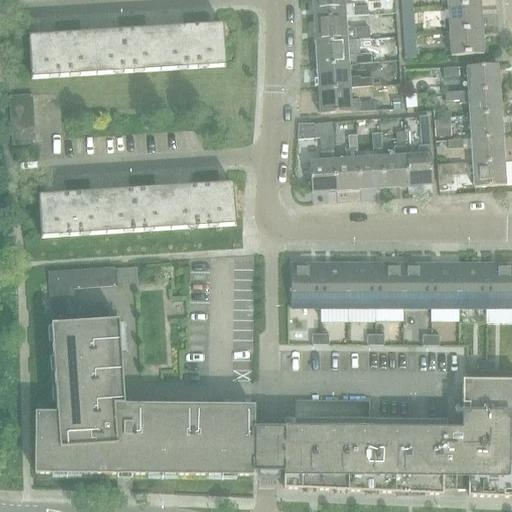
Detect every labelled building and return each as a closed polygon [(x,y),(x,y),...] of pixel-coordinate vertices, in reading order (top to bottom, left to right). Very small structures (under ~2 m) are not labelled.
[(312,0),(313,20),(345,18),(353,17),(353,8),(352,5),(344,6),(343,0),(312,0)] [(411,0),(401,0),(402,12),(412,12),(411,0)] [(479,7),(478,0),(447,0),(448,9),(479,7)] [(353,8),(353,17),(367,17),(367,7),(353,8)] [(448,9),(449,33),(481,30),(479,7),(448,9)] [(412,12),(402,12),(403,36),(414,35),(412,12)] [(313,20),(315,44),(346,43),(354,42),(354,28),(345,29),(345,18),(313,20)] [(222,27),(189,29),(192,71),(225,69),(222,27)] [(354,28),(354,42),(369,41),(369,27),(354,28)] [(189,29),(157,31),(160,73),(192,71),(189,29)] [(482,55),(481,30),(449,33),(451,57),(482,55)] [(157,31),(125,34),(128,75),(160,73),(157,31)] [(125,34),(93,36),(96,77),(128,75),(125,34)] [(414,35),(403,36),(405,60),(415,59),(414,35)] [(93,36),(61,38),(64,79),(96,77),(93,36)] [(31,81),(64,79),(61,38),(28,40),(31,81)] [(315,44),(316,69),(348,67),(346,43),(315,44)] [(355,54),(355,66),(370,65),(370,53),(355,54)] [(466,68),(468,93),(499,91),(497,66),(466,68)] [(316,69),(318,93),(349,90),(373,89),(372,81),(359,81),(359,78),(349,79),(348,67),(316,69)] [(443,78),(458,77),(458,69),(443,70),(443,78)] [(399,101),(411,99),(409,84),(397,86),(399,101)] [(350,101),(349,90),(318,93),(319,116),(373,112),(372,103),(358,104),(358,100),(350,101)] [(469,106),(469,117),(500,115),(499,91),(468,93),(444,94),(444,104),(459,103),(459,106),(469,106)] [(9,98),(10,111),(33,110),(32,97),(9,98)] [(10,111),(11,123),(33,121),(33,110),(10,111)] [(469,117),(471,140),(502,138),(500,115),(469,117)] [(427,117),(418,118),(419,132),(428,131),(427,117)] [(445,119),(433,119),(434,137),(446,137),(445,119)] [(11,123),(12,134),(34,133),(33,121),(11,123)] [(324,154),(334,154),(332,125),(312,127),(313,141),(323,140),(324,154)] [(417,147),(418,157),(405,157),(407,188),(432,186),(428,131),(419,132),(420,146),(417,147)] [(35,145),(34,133),(12,134),(12,147),(35,145)] [(393,158),(381,159),(382,189),(407,188),(405,157),(403,133),(395,133),(396,148),(393,148),(393,158)] [(380,151),(379,134),(370,135),(371,152),(380,151)] [(345,162),(334,162),(336,192),(359,191),(357,161),(356,137),(347,137),(347,151),(344,152),(345,162)] [(471,140),(472,164),(503,162),(502,138),(471,140)] [(462,151),(462,141),(447,142),(448,152),(462,151)] [(381,159),(357,161),(359,191),(382,189),(381,159)] [(309,164),(311,194),(336,192),(334,162),(309,164)] [(474,188),(505,186),(503,162),(472,164),(474,188)] [(450,177),(465,176),(464,165),(437,167),(438,186),(450,185),(450,177)] [(232,185),(199,187),(201,229),(234,227),(232,185)] [(199,187),(167,189),(170,231),(201,229),(199,187)] [(167,189),(135,192),(138,233),(170,231),(167,189)] [(135,192),(103,194),(106,235),(138,233),(135,192)] [(103,194),(71,196),(74,237),(106,235),(103,194)] [(38,198),(41,239),(74,237),(71,196),(38,198)] [(319,308),(319,266),(291,266),(291,308),(319,308)] [(319,308),(347,308),(347,266),(319,266),(319,308)] [(375,308),(375,266),(347,266),(347,308),(375,308)] [(402,267),(375,266),(375,308),(402,308),(402,267)] [(511,266),(485,267),(485,308),(511,307),(511,266)] [(430,267),(402,267),(402,308),(430,308),(430,267)] [(457,308),(457,267),(430,267),(430,308),(457,308)] [(485,308),(485,267),(457,267),(457,308),(485,308)] [(124,407),(119,322),(109,323),(108,305),(74,308),(73,290),(115,287),(114,269),(47,273),(57,417),(35,416),(35,474),(253,476),(253,475),(253,429),(253,408),(124,407)] [(319,346),(319,335),(311,335),(311,346),(319,346)] [(328,335),(319,335),(319,346),(328,346),(328,335)] [(375,346),(375,336),(366,336),(366,346),(375,346)] [(383,336),(375,336),(375,346),(383,347),(383,336)] [(430,347),(430,336),(421,336),(421,347),(430,347)] [(438,336),(430,336),(430,347),(438,347),(438,336)] [(485,373),(485,362),(477,362),(476,373),(485,373)] [(494,362),(485,362),(485,373),(493,373),(494,362)] [(253,429),(253,475),(266,475),(283,475),(283,490),(442,497),(442,478),(467,478),(467,498),(511,499),(511,382),(462,382),(461,431),(446,431),(447,420),(283,419),(283,429),(267,429),(253,429)]
